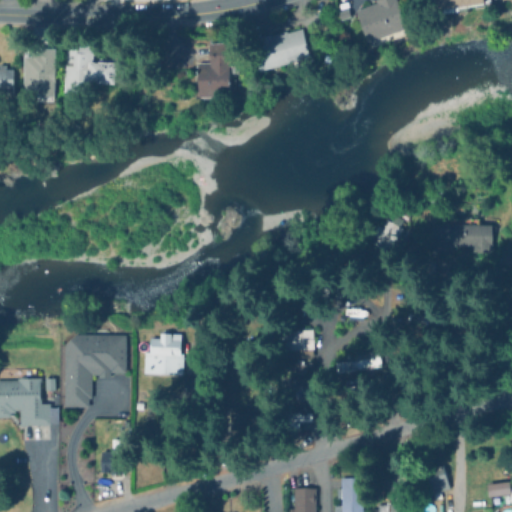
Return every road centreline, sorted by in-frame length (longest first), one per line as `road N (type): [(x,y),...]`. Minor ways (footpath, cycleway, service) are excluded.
road 1 (residential): [(511,395),(109,511)]
road 2 (tertiary): [(258,0),(165,15),(0,13)]
